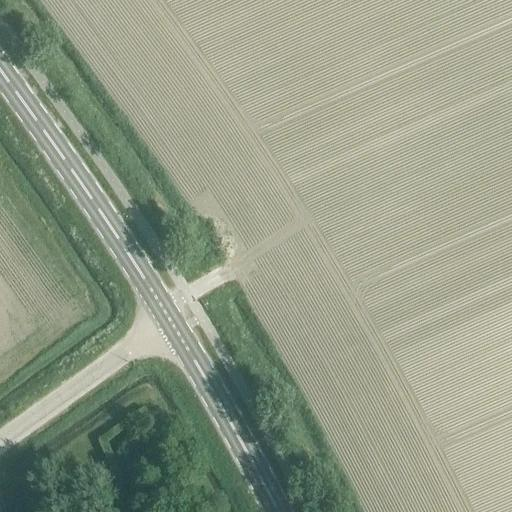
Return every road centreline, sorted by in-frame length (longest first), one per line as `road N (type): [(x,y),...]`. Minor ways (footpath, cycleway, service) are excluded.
road 1 (secondary): [(168,316),(0,69)]
road 2 (secondary): [(277,511),(168,316)]
road 3 (unclassified): [(0,442),(168,316)]
